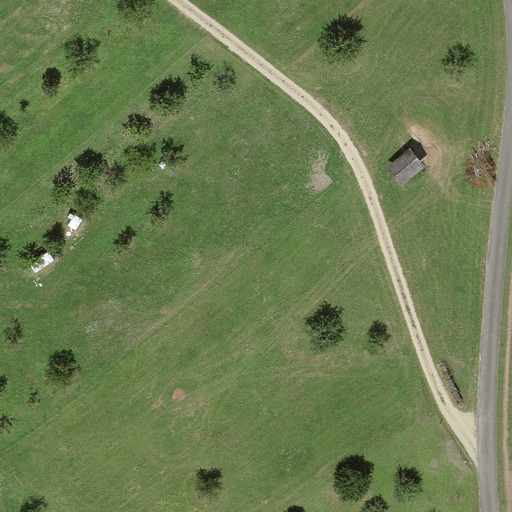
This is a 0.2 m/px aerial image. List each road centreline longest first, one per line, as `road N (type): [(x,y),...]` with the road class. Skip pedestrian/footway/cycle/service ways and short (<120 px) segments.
road 1 (track): [(168,0),(266,71),(336,135),(438,403),(480,469)]
road 2 (unclassified): [(482,511),(485,361),(511,102)]
